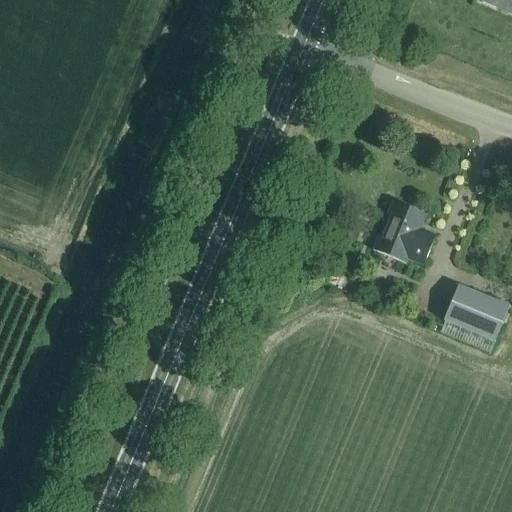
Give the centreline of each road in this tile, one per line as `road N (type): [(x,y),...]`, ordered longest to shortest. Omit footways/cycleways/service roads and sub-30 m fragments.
road 1 (tertiary): [(112,511),(303,49)]
road 2 (unclassified): [(511,136),(303,49)]
